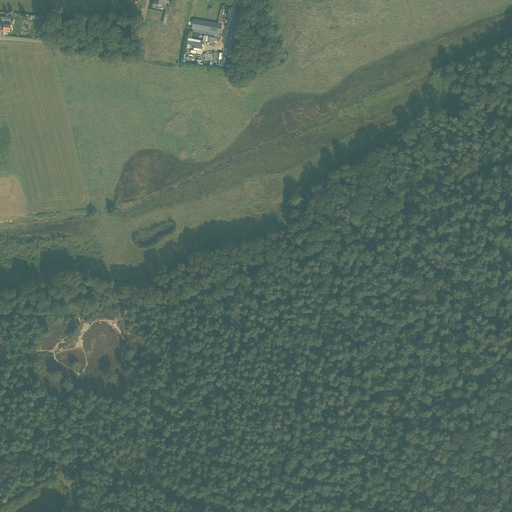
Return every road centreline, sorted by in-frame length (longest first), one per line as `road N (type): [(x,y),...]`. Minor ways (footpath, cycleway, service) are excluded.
road 1 (track): [(184,300),(511,156)]
road 2 (track): [(271,511),(342,232)]
road 3 (track): [(141,483),(184,300)]
road 4 (track): [(0,300),(79,281),(184,300)]
road 5 (unclassified): [(0,39),(131,52),(148,0)]
road 6 (track): [(123,476),(74,462),(0,458)]
